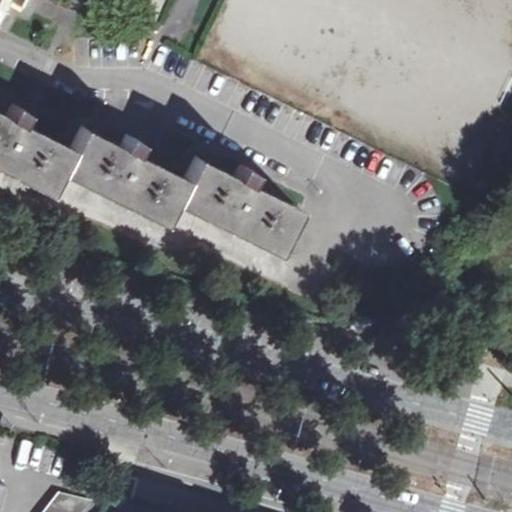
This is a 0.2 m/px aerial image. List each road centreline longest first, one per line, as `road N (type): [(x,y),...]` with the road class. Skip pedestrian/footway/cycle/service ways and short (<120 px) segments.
road 1 (secondary): [(511,427),(0,301)]
road 2 (secondary): [(0,391),(171,432),(434,511)]
